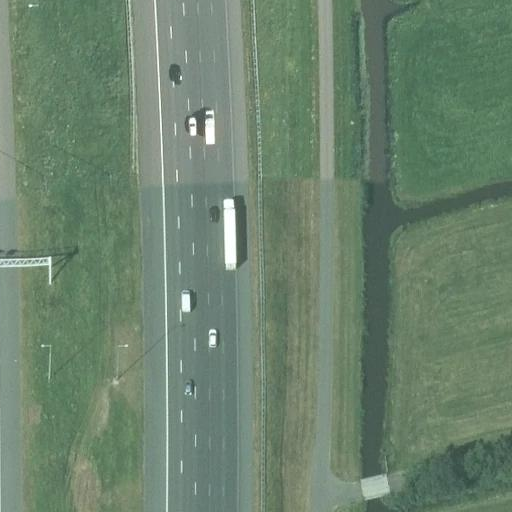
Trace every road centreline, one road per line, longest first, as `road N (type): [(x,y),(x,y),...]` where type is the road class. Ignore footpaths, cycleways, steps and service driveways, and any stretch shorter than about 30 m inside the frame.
road 1 (motorway): [(200,511),(188,0)]
road 2 (unclassified): [(322,511),(325,0)]
